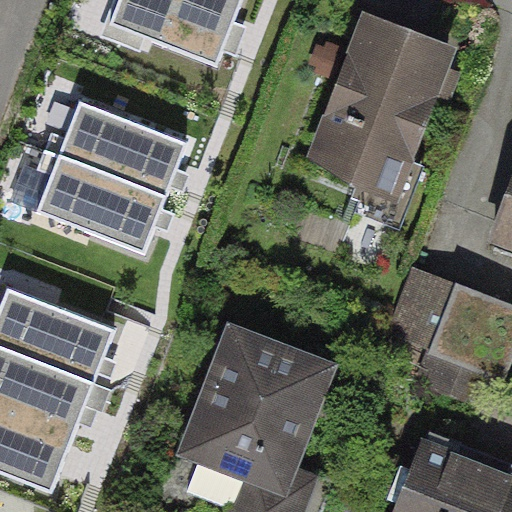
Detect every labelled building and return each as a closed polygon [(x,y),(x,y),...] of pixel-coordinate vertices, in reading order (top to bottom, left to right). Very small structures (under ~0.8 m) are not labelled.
[(250,0),(115,0),(104,28),(222,74),(250,0)] [(458,61),(360,24),(307,167),(404,203),(458,61)] [(74,102),(49,167),(176,216),(201,152),(74,102)] [(49,167),(23,231),(151,281),(176,216),(49,167)] [(511,195),(497,236),(511,241),(511,195)] [(511,356),(511,308),(416,273),(393,333),(441,351),(434,370),(468,383),(474,368),(504,379),(511,356)] [(13,298),(0,326),(0,355),(99,399),(122,346),(13,298)] [(284,486),(329,370),(234,333),(189,451),(204,457),(189,494),(236,511),(301,511),(308,495),(284,486)] [(0,355),(0,418),(76,452),(99,399),(0,355)] [(0,418),(0,481),(53,504),(76,452),(0,418)] [(511,511),(511,462),(432,431),(419,466),(395,457),(373,511),(511,511)]
